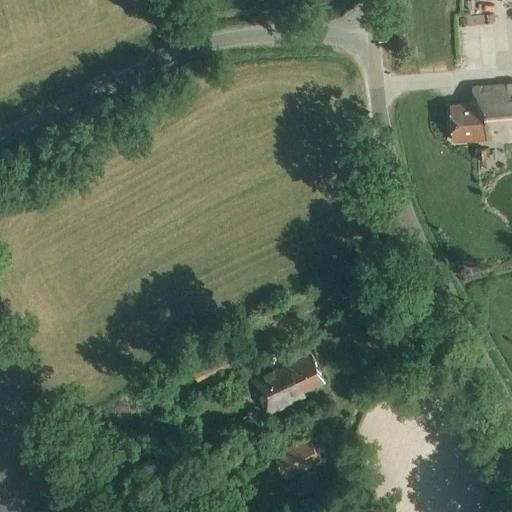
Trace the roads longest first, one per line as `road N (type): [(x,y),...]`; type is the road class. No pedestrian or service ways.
road 1 (unclassified): [(511,412),(395,195),(378,127),(370,31)]
road 2 (unclassified): [(0,129),(182,46),(370,31)]
